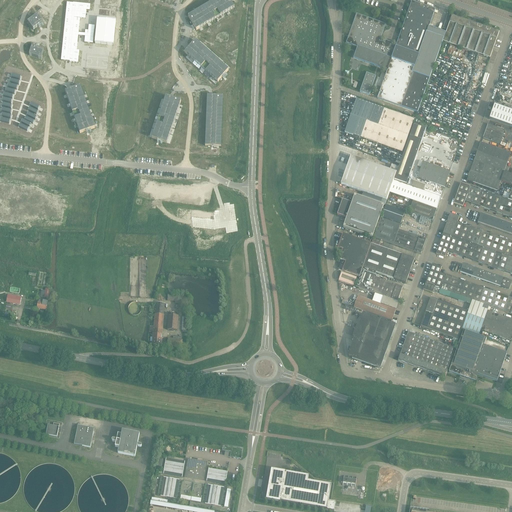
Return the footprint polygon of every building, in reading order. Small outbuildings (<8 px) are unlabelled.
[(229,0),(215,0),(188,17),(196,30),(234,8),(229,0)] [(67,2),(61,60),(66,61),(69,61),(69,62),(71,62),(78,63),(79,51),(77,50),(78,36),(85,37),(84,43),(93,44),(93,43),(93,39),(95,39),(95,43),(107,45),(112,45),(114,45),(116,21),(115,21),(97,19),(96,26),(96,30),(94,30),(95,26),(89,25),(88,31),(85,30),(85,34),(84,34),(80,33),(79,33),(79,30),(80,20),(80,18),(81,19),(85,19),(86,10),(90,11),(90,5),(73,3),(67,2)] [(417,113),(443,42),(444,38),(427,32),(435,10),(412,2),(396,47),(379,42),(385,24),(357,14),(346,43),(358,47),(354,58),(371,64),(388,70),(378,99),(417,113)] [(443,29),(447,30),(452,16),(448,14),(443,29)] [(38,15),(28,22),(33,30),(43,23),(38,15)] [(490,58),(496,40),(492,39),(493,35),(498,37),(499,33),(452,16),(447,30),(444,38),(443,42),(490,58)] [(195,41),(184,53),(218,82),(228,70),(195,41)] [(31,47),(29,55),(41,59),(44,50),(42,50),(42,49),(39,48),(39,49),(31,47)] [(450,47),(447,53),(461,58),(463,52),(450,47)] [(274,66),(274,80),(288,81),(289,67),(274,66)] [(360,92),(369,95),(376,77),(367,73),(360,92)] [(80,86),(65,91),(80,133),(95,128),(80,86)] [(273,93),(272,103),(286,103),(287,93),(273,93)] [(295,94),(294,103),(308,104),(309,94),(295,94)] [(207,95),(205,146),(221,147),(223,96),(207,95)] [(166,96),(152,138),(160,141),(163,142),(167,143),(181,101),(166,96)] [(357,100),(345,133),(402,153),(414,120),(357,100)] [(511,111),(490,104),(488,109),(491,110),(490,111),(492,111),(489,119),(511,127),(511,111)] [(488,124),(483,138),(500,144),(505,130),(488,124)] [(406,185),(408,180),(426,129),(413,125),(394,180),(406,185)] [(271,131),(271,141),(285,141),(285,131),(271,131)] [(292,132),(292,141),(306,142),(306,132),(292,132)] [(480,143),(477,152),(508,163),(511,153),(480,143)] [(271,146),(270,156),(284,156),(285,146),(271,146)] [(292,146),(291,156),(305,157),(306,147),(292,146)] [(504,172),(508,163),(477,152),(474,162),(504,172)] [(341,185),(387,201),(399,165),(393,162),(390,171),(351,157),(341,185)] [(418,178),(444,187),(450,172),(423,162),(418,178)] [(474,162),(467,181),(497,191),(501,182),(511,185),(511,174),(504,172),(474,162)] [(231,178),(234,180),(241,173),(238,171),(231,178)] [(406,185),(423,191),(425,186),(408,180),(406,185)] [(390,193),(413,201),(409,213),(432,221),(441,198),(394,181),(390,193)] [(463,207),(465,201),(464,201),(470,187),(460,183),(453,204),(463,207)] [(476,189),(470,187),(464,201),(465,201),(471,204),(476,189)] [(471,204),(477,206),(482,191),(476,189),(471,204)] [(477,206),(484,208),(489,193),(482,191),(477,206)] [(484,208),(490,210),(495,196),(489,193),(484,208)] [(342,200),(340,206),(337,215),(346,218),(343,228),(372,238),(384,206),(354,196),(352,203),(342,200)] [(490,210),(496,213),(501,198),(495,196),(490,210)] [(496,213),(503,215),(508,200),(501,198),(496,213)] [(511,208),(511,201),(508,200),(503,215),(509,217),(511,208)] [(386,206),(382,218),(401,225),(405,212),(386,206)] [(450,214),(443,234),(435,254),(445,257),(447,252),(453,254),(458,239),(463,225),(457,223),(459,217),(450,214)] [(511,234),(511,224),(481,214),(478,223),(511,234)] [(421,254),(426,240),(398,231),(400,226),(380,219),(374,238),(421,254)] [(463,225),(458,239),(464,242),(469,227),(463,225)] [(469,227),(464,242),(471,244),(476,230),(469,227)] [(476,230),(471,244),(477,246),(482,232),(476,230)] [(482,232),(477,246),(483,248),(488,234),(482,232)] [(356,288),(383,297),(397,302),(402,288),(374,278),(376,273),(406,284),(414,260),(343,234),(338,249),(342,250),(339,260),(342,261),(339,270),(359,278),(356,288)] [(488,234),(483,248),(490,251),(495,236),(488,234)] [(495,236),(490,251),(496,253),(501,239),(495,236)] [(453,254),(460,256),(464,242),(458,239),(453,254)] [(511,248),(511,242),(501,239),(496,253),(502,255),(509,257),(511,248)] [(460,256),(466,258),(471,244),(464,242),(460,256)] [(466,258),(472,260),(477,246),(471,244),(466,258)] [(472,260),(478,263),(483,248),(477,246),(472,260)] [(478,263),(485,265),(490,251),(483,248),(478,263)] [(485,265),(491,267),(496,253),(490,251),(485,265)] [(491,267),(497,269),(502,255),(496,253),(491,267)] [(504,272),(509,257),(502,255),(497,269),(504,272)] [(432,265),(423,290),(432,293),(433,292),(439,294),(440,290),(445,276),(439,273),(441,268),(432,265)] [(463,265),(460,273),(509,290),(511,282),(463,265)] [(342,273),(339,281),(354,286),(357,278),(342,273)] [(440,290),(447,292),(452,278),(445,276),(440,290)] [(447,292),(453,294),(458,280),(452,278),(447,292)] [(453,294),(459,297),(464,282),(458,280),(453,294)] [(459,297),(466,299),(471,284),(464,282),(459,297)] [(466,299),(472,301),(477,287),(471,284),(466,299)] [(472,301),(478,303),(484,289),(477,287),(472,301)] [(478,303),(485,306),(490,291),(484,289),(478,303)] [(485,306),(491,308),(496,293),(490,291),(485,306)] [(491,308),(504,312),(509,298),(496,293),(491,308)] [(8,295),(6,302),(20,305),(21,298),(8,295)] [(168,295),(168,296),(167,301),(175,302),(175,304),(180,304),(180,301),(188,302),(188,297),(168,295)] [(358,297),(354,308),(392,321),(398,303),(397,302),(383,297),(380,304),(358,297)] [(467,314),(468,312),(430,298),(420,326),(458,340),(462,329),(464,324),(467,314)] [(37,308),(41,309),(46,310),(47,302),(39,300),(38,302),(37,308)] [(150,327),(149,332),(153,333),(153,338),(151,338),(150,342),(152,342),(152,345),(161,345),(164,315),(165,304),(156,303),(155,314),(154,326),(153,326),(153,327),(150,327)] [(141,310),(141,309),(140,307),(140,306),(139,306),(138,305),(137,304),(136,304),(135,304),(134,304),(133,304),(131,305),(130,306),(129,307),(129,308),(129,309),(129,311),(130,313),(132,315),(133,315),(134,315),(137,315),(138,314),(139,313),(140,312),(140,311),(141,310)] [(484,320),(480,330),(511,341),(511,337),(511,320),(487,311),(484,320)] [(177,316),(177,313),(169,312),(167,330),(177,331),(178,316),(177,316)] [(373,329),(377,319),(363,314),(359,324),(373,329)] [(484,320),(467,314),(464,324),(462,329),(478,335),(480,330),(484,320)] [(395,326),(391,324),(377,319),(373,329),(392,336),(395,326)] [(350,352),(349,357),(353,358),(359,339),(368,343),(370,338),(373,329),(359,324),(349,352),(350,352)] [(370,338),(389,345),(392,336),(373,329),(370,338)] [(484,346),(486,339),(463,331),(449,373),(474,381),(475,378),(477,379),(478,375),(497,382),(507,354),(484,346)] [(407,364),(417,336),(408,332),(398,361),(407,364)] [(407,364),(417,368),(427,339),(417,336),(407,364)] [(173,339),(168,339),(167,346),(182,348),(182,340),(182,338),(173,337),(173,339)] [(386,354),(389,345),(370,338),(368,343),(367,347),(386,354)] [(353,358),(366,363),(381,368),(386,354),(367,347),(368,343),(359,339),(353,358)] [(436,343),(427,339),(417,368),(426,371),(436,343)] [(426,371),(436,375),(446,346),(436,343),(426,371)] [(436,375),(445,378),(455,349),(446,346),(436,375)] [(57,436),(60,424),(54,423),(53,426),(48,425),(46,434),(57,436)] [(90,448),(94,431),(94,429),(78,425),(74,445),(90,448)] [(137,447),(140,447),(141,447),(142,447),(142,446),(142,445),(141,445),(137,444),(140,434),(122,430),(122,434),(117,433),(116,440),(113,439),(112,439),(111,439),(111,440),(111,441),(112,441),(115,442),(114,447),(119,448),(118,453),(135,457),(137,447)] [(166,459),(163,474),(164,471),(182,474),(182,478),(185,462),(184,462),(184,465),(166,462),(166,459)] [(188,460),(185,478),(203,481),(206,463),(193,461),(189,460),(188,460)] [(209,468),(206,482),(207,482),(207,479),(225,482),(225,485),(228,469),(227,472),(209,469),(209,468)] [(268,487),(267,493),(268,494),(267,499),(273,500),(273,501),(280,503),(280,501),(334,511),(336,502),(329,501),(331,485),(308,481),(309,476),(271,470),(270,476),(271,476),(270,487),(268,487)] [(343,483),(342,486),(343,486),(343,485),(347,485),(347,486),(351,486),(351,487),(351,486),(355,487),(355,488),(357,478),(356,477),(356,478),(352,478),(352,477),(352,478),(348,477),(348,476),(348,477),(344,477),(344,476),(343,479),(341,479),(341,482),(343,483)] [(160,496),(176,499),(173,498),(176,480),(179,480),(164,477),(164,478),(167,478),(164,497),(160,496)] [(208,504),(205,504),(221,507),(221,506),(218,506),(221,488),(224,488),(208,485),(211,486),(208,504)]
